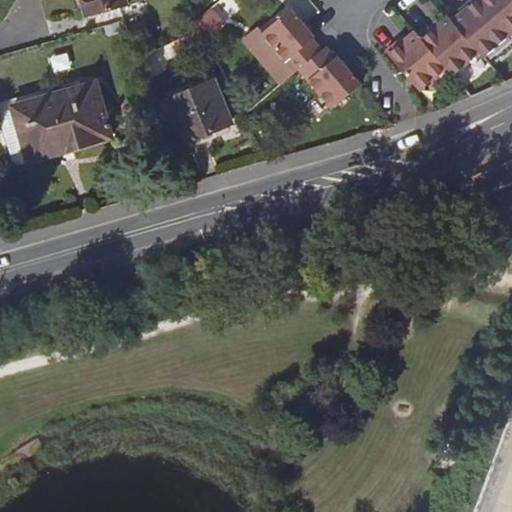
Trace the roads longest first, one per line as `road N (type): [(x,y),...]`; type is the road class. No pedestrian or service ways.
road 1 (secondary): [(511,99),(414,141),(0,272)]
road 2 (secondary): [(0,272),(352,188),(511,130)]
road 3 (residential): [(379,0),(361,6),(352,23),(404,109)]
